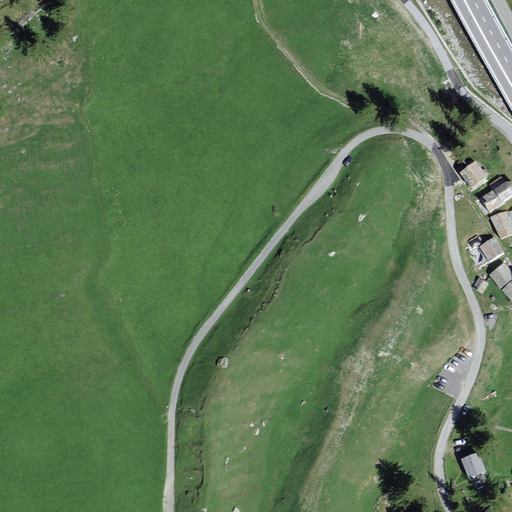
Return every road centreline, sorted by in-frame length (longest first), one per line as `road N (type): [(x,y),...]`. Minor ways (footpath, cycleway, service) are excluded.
road 1 (unclassified): [(453,511),(440,464),(479,347),(478,314),(456,258),(444,169),(414,134),(389,128),(345,150),(192,347),(172,395),(170,511)]
road 2 (unclassified): [(405,0),(464,92),(511,133)]
